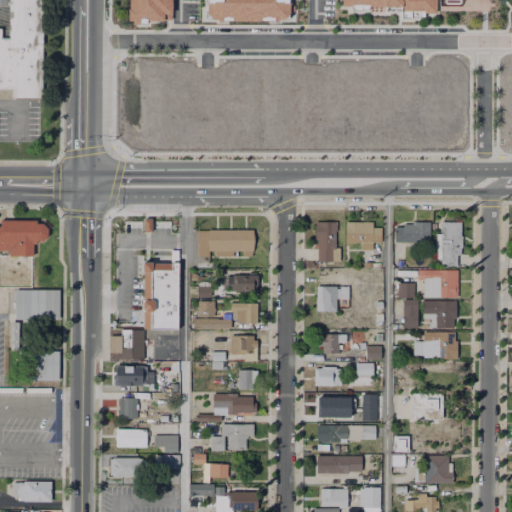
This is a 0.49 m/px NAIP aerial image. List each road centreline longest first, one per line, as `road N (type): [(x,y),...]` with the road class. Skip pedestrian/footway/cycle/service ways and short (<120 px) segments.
road 1 (residential): [(482,40),(83,42)]
road 2 (residential): [(486,511),(489,190)]
road 3 (residential): [(283,511),(283,191)]
road 4 (secondary): [(511,168),(270,171)]
road 5 (secondary): [(261,171),(125,171),(83,184)]
road 6 (secondary): [(81,511),(82,356)]
road 7 (residential): [(482,168),(482,40)]
road 8 (secondary): [(83,0),(83,122)]
